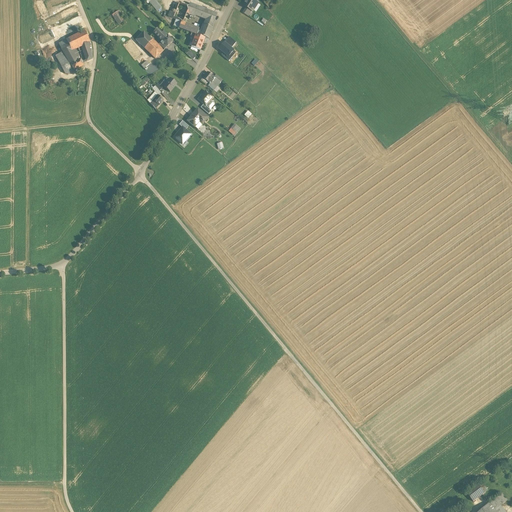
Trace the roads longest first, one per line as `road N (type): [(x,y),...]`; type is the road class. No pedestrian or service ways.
road 1 (track): [(420,511),(140,174)]
road 2 (unclassified): [(232,0),(140,174),(60,264),(0,273)]
road 3 (track): [(60,264),(65,495),(72,511)]
road 4 (track): [(78,0),(94,43),(86,120),(140,174)]
road 5 (track): [(27,127),(28,270)]
